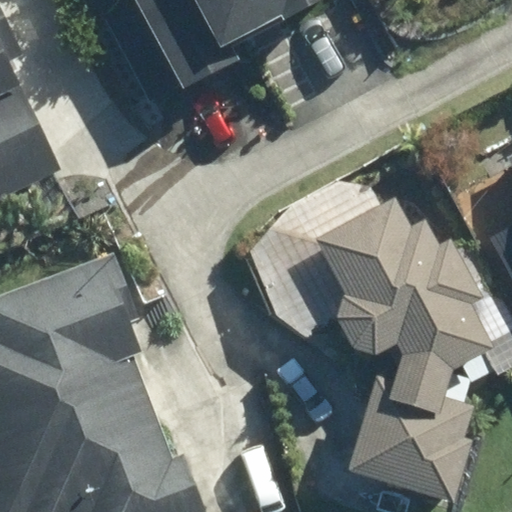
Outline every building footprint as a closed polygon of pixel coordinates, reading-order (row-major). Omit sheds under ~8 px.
[(328,0),(124,0),(166,79),(271,23),(274,29),(328,0)] [(0,202),(56,174),(3,68),(17,60),(0,26),(0,202)] [(511,154),(500,161),(511,184),(511,154)] [(406,230),(390,200),(309,243),(339,298),(335,299),(329,320),(348,353),(368,359),(391,348),(396,358),(389,385),(371,378),(342,474),(450,506),(469,442),(460,441),(469,408),(441,399),(449,374),(489,351),(466,308),(478,302),(446,241),(434,248),(420,221),(406,230)] [(0,511),(198,511),(177,456),(169,460),(129,358),(136,355),(124,326),(135,322),(109,254),(0,295),(0,511)]
